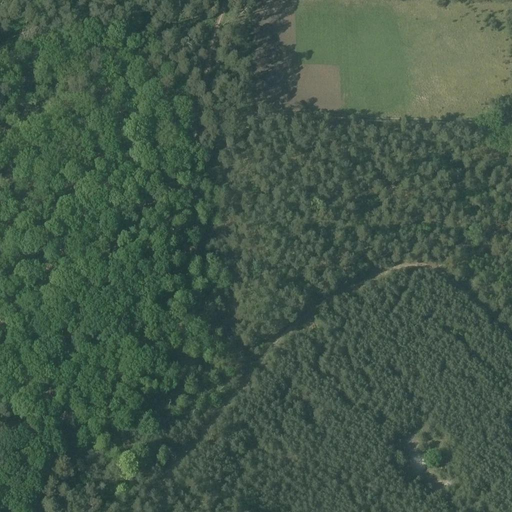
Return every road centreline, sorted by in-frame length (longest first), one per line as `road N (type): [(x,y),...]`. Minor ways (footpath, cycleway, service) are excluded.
road 1 (track): [(17,511),(65,424),(71,367),(166,251),(221,9),(232,0)]
road 2 (track): [(0,61),(68,47),(116,57),(154,79),(199,122),(511,132)]
road 3 (track): [(511,350),(441,273),(399,266),(342,291),(303,318),(247,378),(144,511)]
